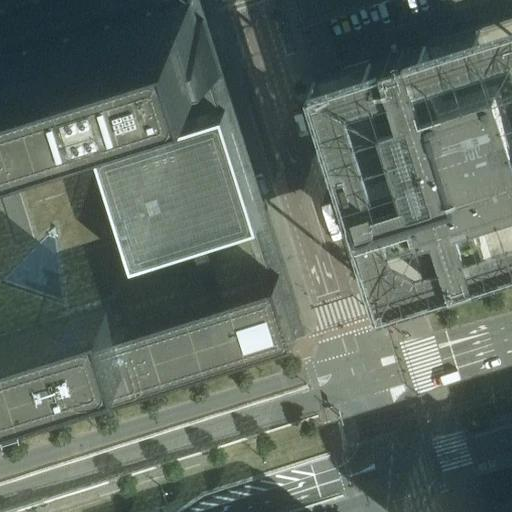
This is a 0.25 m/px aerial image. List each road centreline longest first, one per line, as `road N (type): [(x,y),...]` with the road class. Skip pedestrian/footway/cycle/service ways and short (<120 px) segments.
road 1 (residential): [(362,380),(241,0)]
road 2 (secondary): [(362,380),(320,401),(0,499)]
road 3 (tertiary): [(362,380),(310,370),(0,467)]
road 4 (secondary): [(234,511),(343,474),(388,472)]
road 5 (secondary): [(511,333),(362,380)]
road 6 (secondary): [(388,472),(511,436)]
